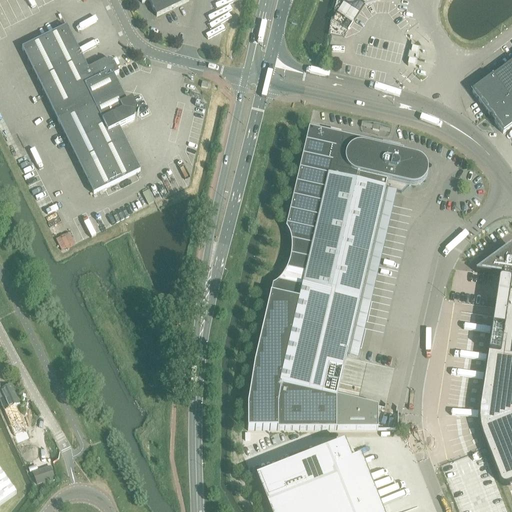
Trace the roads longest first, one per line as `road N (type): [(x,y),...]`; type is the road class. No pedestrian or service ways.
road 1 (unclassified): [(511,199),(446,261),(431,311),(413,397),(422,459),(442,511)]
road 2 (secondary): [(197,511),(209,266)]
road 3 (secondary): [(209,266),(225,237),(267,78)]
road 4 (secondary): [(247,76),(209,266)]
road 5 (unclassified): [(0,331),(59,437),(76,493)]
road 6 (unclassified): [(112,0),(137,49),(247,76)]
road 7 (unclassified): [(411,110),(380,92),(304,75),(267,78)]
road 8 (unclassified): [(411,110),(267,78)]
road 9 (unclassified): [(436,118),(458,62),(480,58),(511,35)]
